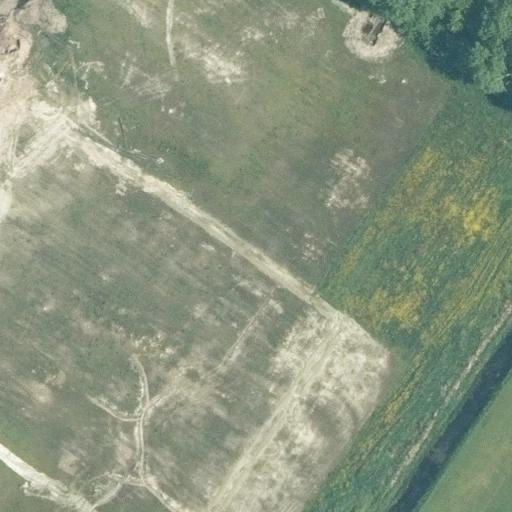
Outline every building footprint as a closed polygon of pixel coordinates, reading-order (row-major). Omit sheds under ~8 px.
[(0,164),(0,215),(11,223),(19,213),(10,207),(27,184),(0,164)] [(428,194),(404,229),(430,247),(416,268),(442,286),(472,243),(447,226),(456,213),(428,194)] [(57,230),(34,263),(58,280),(81,247),(57,230)] [(81,247),(58,280),(81,296),(104,263),(81,247)] [(104,263),(81,296),(104,312),(127,279),(104,263)] [(127,279),(104,312),(126,328),(150,295),(127,279)] [(150,295),(126,328),(150,345),(173,312),(150,295)] [(0,315),(0,361),(22,331),(0,315)] [(203,343),(195,353),(215,367),(223,357),(247,374),(264,351),(227,326),(211,349),(203,343)] [(22,331),(0,361),(0,364),(22,379),(45,347),(22,331)] [(45,347),(22,379),(44,396),(68,363),(45,347)] [(68,363),(44,396),(67,412),(90,379),(68,363)] [(90,379),(67,412),(91,428),(114,396),(90,379)] [(191,381),(176,401),(211,426),(225,405),(191,381)] [(349,383),(335,402),(370,427),(384,407),(349,383)] [(176,401),(162,421),(197,446),(211,426),(176,401)] [(335,402),(322,422),(356,446),(370,427),(335,402)] [(138,452),(122,475),(158,500),(175,477),(150,460),(157,450),(137,435),(130,446),(138,452)] [(395,435),(391,441),(400,448),(405,442),(395,435)] [(391,441),(386,448),(396,455),(400,448),(391,441)] [(298,455),(285,474),(319,498),(333,479),(298,455)] [(285,474),(271,493),(297,511),(309,511),(319,498),(285,474)]
